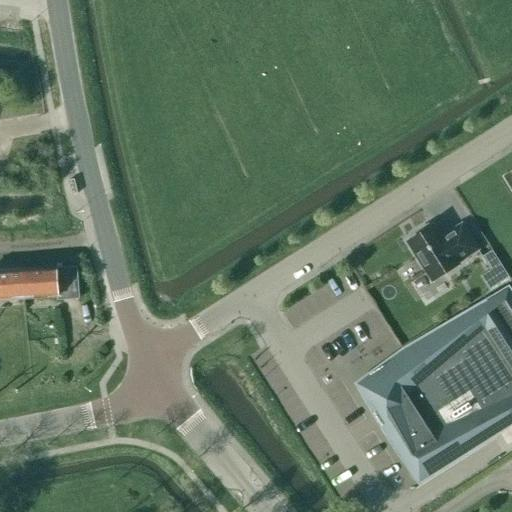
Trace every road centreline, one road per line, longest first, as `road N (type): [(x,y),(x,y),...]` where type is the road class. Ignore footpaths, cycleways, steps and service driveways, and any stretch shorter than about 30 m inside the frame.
road 1 (unclassified): [(511,130),(150,360)]
road 2 (tertiary): [(150,360),(104,235),(54,0)]
road 3 (tertiary): [(0,435),(119,412),(168,390)]
road 4 (tertiary): [(263,511),(168,390)]
